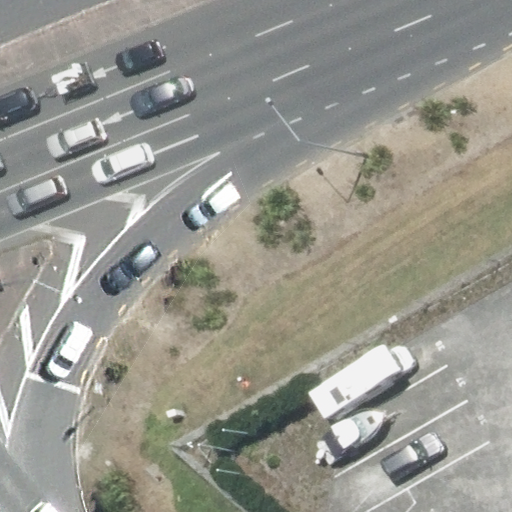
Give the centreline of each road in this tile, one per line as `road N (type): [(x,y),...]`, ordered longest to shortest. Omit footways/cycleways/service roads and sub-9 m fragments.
road 1 (trunk): [(511,10),(226,178),(142,252),(106,293),(65,382),(43,511)]
road 2 (secondary): [(420,0),(0,166)]
